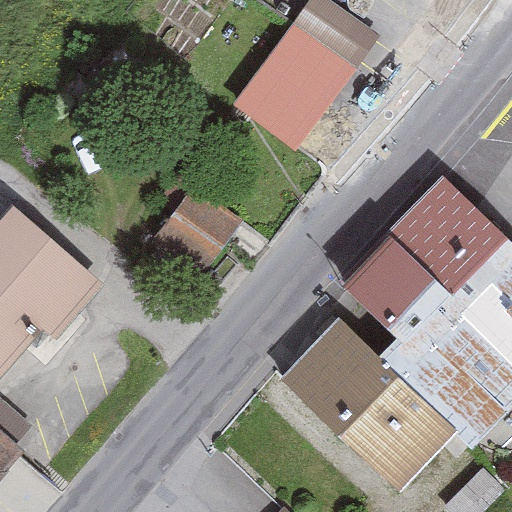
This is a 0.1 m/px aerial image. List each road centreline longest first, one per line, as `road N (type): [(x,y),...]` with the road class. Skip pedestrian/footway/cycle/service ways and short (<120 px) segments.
road 1 (secondary): [(96,511),(407,140)]
road 2 (secondary): [(407,140),(501,0)]
